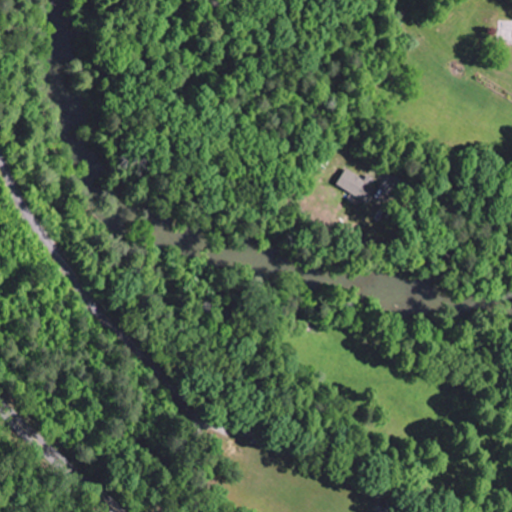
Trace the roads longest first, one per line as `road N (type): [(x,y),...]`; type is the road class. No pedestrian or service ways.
road 1 (residential): [(0,153),(28,215),(76,283),(188,409),(196,435),(191,472),(165,511)]
road 2 (secondary): [(121,511),(0,403)]
